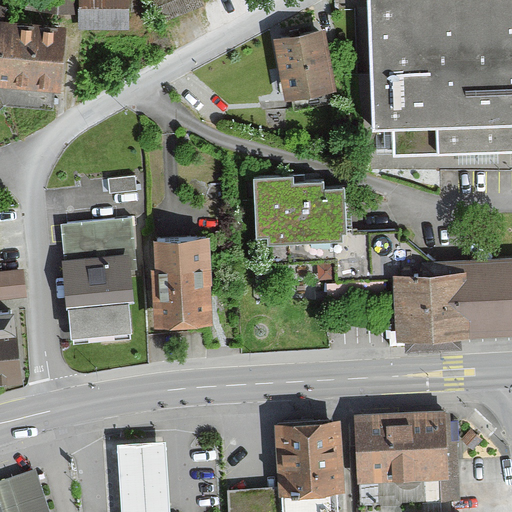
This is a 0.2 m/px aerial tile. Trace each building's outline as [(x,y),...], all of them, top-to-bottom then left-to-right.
[(75,17),(77,0),(29,0),(29,15),(75,17)] [(81,0),(79,30),(130,33),(132,0),(81,0)] [(153,0),(165,25),(204,7),(200,0),(153,0)] [(511,0),(367,0),(370,152),(511,150),(511,0)] [(0,87),(66,94),(72,30),(3,23),(0,21),(0,87)] [(327,33),(280,42),(292,102),(339,93),(327,33)] [(138,179),(109,181),(110,195),(139,193),(138,179)] [(262,240),(275,240),(275,267),(236,269),(240,360),(332,356),(328,286),(401,285),(400,238),(351,239),(349,191),(327,192),(327,185),(299,186),(299,179),(260,181),(262,240)] [(67,228),(64,228),(75,341),(136,335),(133,306),(142,305),(134,218),(115,220),(114,210),(66,214),(67,228)] [(160,330),(218,329),(217,239),(159,240),(160,330)] [(511,265),(461,268),(461,277),(424,278),(401,280),(403,332),(404,348),(412,347),(413,356),(441,355),(470,353),(470,343),(511,340),(511,265)] [(23,277),(0,278),(0,302),(26,300),(23,277)] [(23,316),(0,317),(0,385),(29,383),(23,316)] [(362,485),(445,485),(457,485),(454,415),(409,417),(360,419),(362,485)] [(349,496),(345,422),(277,425),(282,511),(343,511),(343,497),(349,496)] [(472,428),(460,439),(471,450),(482,440),(472,428)] [(122,447),(125,511),(175,511),(172,444),(122,447)] [(51,511),(36,465),(0,477),(0,511),(51,511)] [(446,511),(445,485),(362,485),(363,511),(446,511)]
